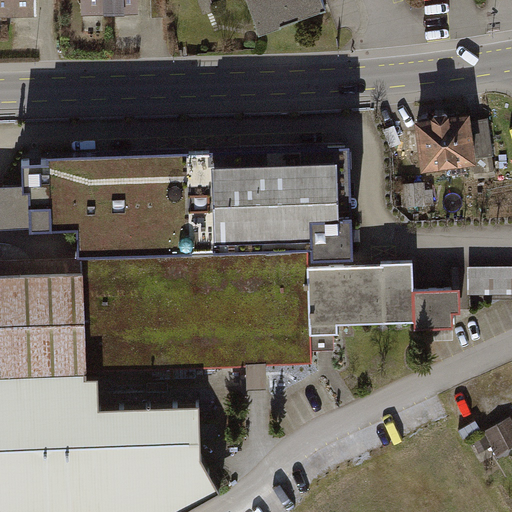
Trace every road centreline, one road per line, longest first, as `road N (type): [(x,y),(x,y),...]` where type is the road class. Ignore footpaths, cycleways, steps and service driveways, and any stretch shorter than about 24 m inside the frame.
road 1 (tertiary): [(511,58),(340,79),(0,90)]
road 2 (unknown): [(511,225),(436,225),(413,217),(392,193),(379,120)]
